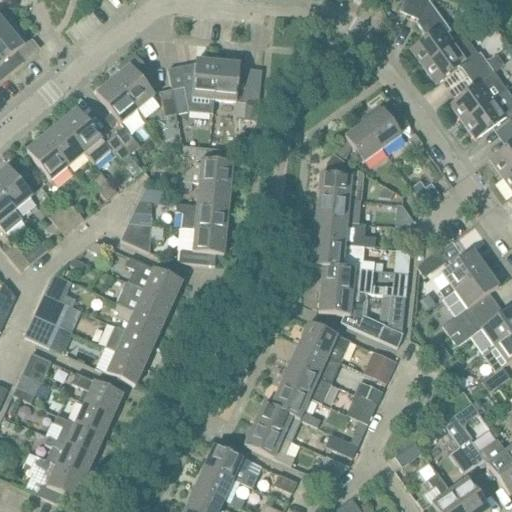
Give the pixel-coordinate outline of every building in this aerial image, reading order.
[(416,26),(426,39),(410,51),(423,69),(454,46),(446,36),(450,32),(427,0),(426,0),(413,0),(411,7),(404,4),(399,14),(418,22),(416,26)] [(0,38),(13,28),(0,12),(0,38)] [(0,82),(23,64),(15,54),(27,45),(13,28),(0,38),(0,82)] [(463,39),(454,46),(423,69),(436,87),(460,69),(467,79),(487,65),(479,55),(476,57),(463,39)] [(112,82),(137,112),(154,97),(139,80),(148,73),(135,57),(122,67),(125,72),(112,82)] [(213,112),(214,103),(217,64),(195,62),(195,66),(166,64),(171,92),(176,117),(189,114),(188,112),(190,111),(190,110),(213,112)] [(235,105),(236,97),(239,67),(217,64),(214,103),(235,105)] [(494,75),(487,65),(467,79),(474,89),(449,106),(462,124),(506,93),(494,75)] [(120,126),(137,112),(112,82),(95,96),(120,126)] [(176,117),(171,92),(159,94),(164,119),(176,117)] [(500,124),(507,134),(511,130),(511,100),(506,93),(462,124),(475,142),(500,124)] [(243,122),(256,124),(259,98),(246,97),(243,122)] [(371,121),(363,126),(381,152),(401,138),(399,135),(409,129),(394,108),(384,115),(382,112),(381,113),(379,109),(368,117),(371,121)] [(60,126),(84,155),(94,167),(110,153),(119,165),(129,157),(113,137),(104,145),(77,112),(60,126)] [(84,155),(60,126),(43,140),(67,169),(84,155)] [(363,126),(344,140),(362,165),(381,152),(363,126)] [(113,137),(129,157),(139,149),(123,129),(113,137)] [(502,179),(511,171),(511,130),(507,134),(511,141),(511,144),(489,161),(502,179)] [(175,134),(163,139),(168,151),(180,146),(175,134)] [(422,147),(415,137),(408,142),(415,152),(422,147)] [(67,169),(43,140),(26,154),(50,183),(67,169)] [(198,186),(230,189),(232,166),(224,165),(225,153),(182,149),(182,157),(193,158),(201,163),(200,169),(196,168),(184,177),(183,185),(191,185),(198,186)] [(319,176),(317,199),(348,203),(351,171),(333,157),(326,166),(325,177),(319,176)] [(7,169),(0,174),(0,195),(14,212),(32,198),(7,169)] [(511,171),(502,179),(511,193),(511,171)] [(107,203),(117,195),(101,175),(91,184),(107,203)] [(190,194),(191,185),(183,185),(179,184),(178,193),(190,194)] [(423,210),(439,198),(430,186),(424,191),(419,184),(409,191),(423,210)] [(198,186),(196,209),(227,212),(230,189),(198,186)] [(386,191),(385,206),(401,208),(402,201),(386,191)] [(22,222),(14,212),(0,195),(0,229),(5,236),(22,222)] [(317,199),(315,222),(346,225),(353,226),(358,227),(360,204),(348,203),(317,199)] [(73,231),(83,222),(67,203),(57,211),(73,231)] [(152,206),(138,204),(133,215),(151,217),(152,206)] [(227,212),(196,209),(176,207),(175,214),(182,217),(181,230),(194,231),(225,234),(227,212)] [(402,208),(396,208),(395,230),(403,231),(412,231),(413,224),(402,208)] [(64,238),(73,231),(57,211),(48,219),(64,238)] [(315,222),(313,245),(363,250),(374,251),(375,241),(364,240),(365,227),(358,227),(353,226),(346,225),(315,222)] [(120,243),(149,256),(151,228),(127,226),(120,243)] [(223,258),(225,234),(194,231),(181,230),(182,231),(179,266),(214,269),(216,257),(223,258)] [(94,245),(86,252),(101,259),(105,250),(94,245)] [(363,250),(313,245),(310,269),(322,270),(322,269),(342,271),(342,270),(353,272),(373,273),(373,265),(362,264),(363,250)] [(20,275),(30,266),(14,247),(4,255),(20,275)] [(396,253),(395,264),(409,265),(410,254),(396,253)] [(439,293),(444,300),(485,271),(472,253),(441,275),(449,286),(439,293)] [(436,255),(416,269),(423,280),(444,265),(436,255)] [(133,273),(128,285),(172,305),(182,284),(129,260),(125,269),(133,273)] [(80,273),(84,266),(74,261),(67,267),(80,273)] [(322,270),(320,292),(365,296),(382,298),(383,289),(371,288),(371,284),(373,273),(353,272),(342,270),(342,271),(322,269),(322,270)] [(469,324),(462,314),(466,311),(467,312),(497,290),(485,271),(444,300),(442,301),(455,319),(442,328),(449,339),(469,324)] [(48,285),(43,297),(68,308),(71,300),(66,298),(68,294),(72,286),(54,278),(50,281),(48,285)] [(0,313),(7,317),(15,300),(2,285),(0,290),(0,313)] [(163,326),(172,305),(128,285),(126,285),(116,306),(117,306),(163,326)] [(363,308),(365,296),(320,292),(318,315),(343,318),(340,325),(397,351),(401,341),(402,337),(362,321),(363,308)] [(43,297),(33,318),(58,329),(68,308),(43,297)] [(153,347),(163,326),(117,306),(114,314),(119,316),(117,320),(129,325),(125,334),(153,347)] [(482,357),(511,335),(511,309),(486,327),(479,317),(469,324),(449,339),(456,349),(470,339),(482,357)] [(24,340),(49,351),(58,329),(33,318),(24,340)] [(350,344),(308,325),(298,347),(340,365),(350,344)] [(104,350),(115,355),(144,368),(153,347),(125,334),(114,329),(104,350)] [(511,336),(482,357),(483,357),(495,375),(502,369),(503,370),(511,363),(511,336)] [(298,347),(289,368),(331,386),(340,365),(298,347)] [(395,364),(392,363),(373,354),(369,365),(391,375),(395,364)] [(115,355),(106,377),(134,389),(144,368),(115,355)] [(21,378),(41,387),(51,365),(31,356),(21,378)] [(331,386),(289,368),(280,388),(308,401),(322,407),(331,386)] [(489,395),(509,380),(503,370),(502,369),(495,375),(481,384),(489,395)] [(122,397),(93,384),(75,376),(71,387),(88,395),(84,406),(112,419),(122,397)] [(361,385),(355,397),(376,406),(382,395),(361,385)] [(302,415),(308,401),(280,388),(270,409),(298,422),(298,423),(300,423),(316,431),(320,423),(302,415)] [(34,398),(16,390),(12,398),(30,407),(34,398)] [(376,407),(354,397),(345,418),(359,424),(367,428),(376,407)] [(84,406),(74,426),(103,440),(112,419),(84,406)] [(291,444),(300,423),(298,423),(298,422),(270,409),(263,406),(253,427),(291,444)] [(454,417),(442,426),(459,450),(470,442),(471,442),(464,432),(454,417)] [(74,426),(74,427),(57,419),(53,426),(61,430),(55,443),(94,460),(103,440),(74,426)] [(355,435),(354,436),(362,439),(367,428),(359,424),(355,435)] [(291,444),(253,427),(244,449),(290,469),(294,462),(285,458),(291,444)] [(357,449),(330,437),(325,449),(352,461),(357,449)] [(49,465),(56,468),(84,482),(94,460),(55,443),(47,439),(44,447),(52,451),(46,464),(49,465)] [(470,442),(459,450),(474,470),(483,463),(484,463),(470,442)] [(496,443),(479,455),(484,463),(483,463),(508,498),(511,495),(511,465),(504,454),(496,443)] [(422,456),(414,445),(394,460),(401,470),(422,456)] [(203,470),(232,482),(252,491),(257,481),(246,476),(251,465),(213,448),(203,470)] [(474,470),(459,450),(449,457),(464,478),(474,470)] [(321,483),(329,487),(339,478),(344,468),(348,470),(325,459),(320,471),(326,474),(321,483)] [(38,460),(34,468),(45,473),(49,465),(46,464),(38,460)] [(41,485),(35,498),(59,509),(64,498),(75,503),(84,482),(56,468),(47,488),(41,485)] [(203,470),(194,490),(223,503),(232,482),(203,470)] [(432,491),(424,497),(434,511),(462,511),(449,494),(436,476),(426,483),(432,491)] [(291,497),(296,485),(278,477),(273,488),(291,497)] [(467,481),(449,494),(462,511),(488,511),(489,511),(467,481)] [(185,511),(186,511),(218,511),(223,503),(194,490),(185,511)] [(233,499),(229,506),(240,511),(244,504),(233,499)] [(341,508),(343,511),(358,511),(351,501),(341,508)]
